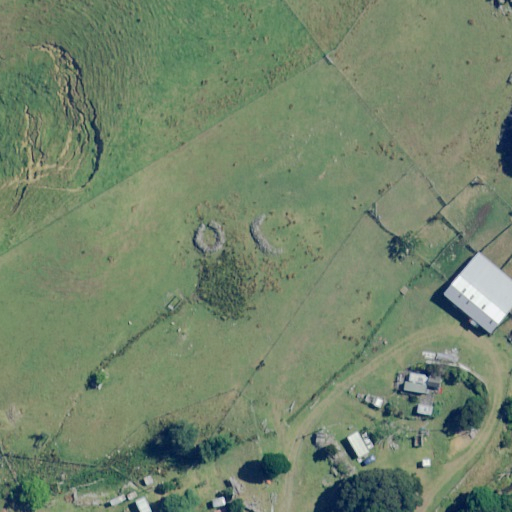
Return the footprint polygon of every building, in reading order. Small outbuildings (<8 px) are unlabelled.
[(511,310),(511,278),(481,253),(446,294),(474,318),(471,321),(479,328),(482,324),(493,333),(511,310)] [(461,356),(439,353),(438,361),(460,364),(461,356)] [(430,375),(412,373),(412,380),(429,382),(430,375)] [(408,383),(407,390),(429,393),(430,386),(408,383)] [(386,399),(371,393),(367,402),(382,408),(386,399)] [(363,435),(361,431),(350,437),(361,460),(373,455),(363,435)] [(154,511),(148,497),(139,501),(143,511),(154,511)]
